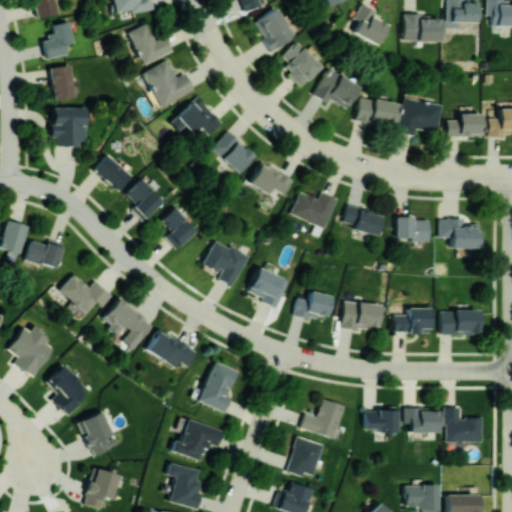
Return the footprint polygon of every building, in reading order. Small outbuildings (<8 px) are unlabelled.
[(56,12),(53,0),(30,0),(35,17),(56,12)] [(111,0),(114,11),(128,8),(129,12),(152,8),(150,0),(111,0)] [(237,0),(242,10),(258,4),(256,0),(237,0)] [(444,0),(444,21),(474,21),(474,0),(444,0)] [(511,25),(511,3),(506,3),(506,0),(484,0),(484,15),(489,15),(488,25),(511,25)] [(292,33),(271,5),(251,21),(262,36),(259,39),(268,51),(292,33)] [(356,19),(351,32),(375,44),(386,19),(357,5),(351,17),(356,19)] [(437,40),(438,15),(401,14),(401,39),(437,40)] [(43,57),(65,54),(63,43),(71,42),(68,20),(49,23),(51,35),(40,36),(43,57)] [(170,49),(163,34),(152,39),(144,22),(125,30),(140,63),(170,49)] [(285,72),(297,86),(318,66),(294,40),(279,54),(290,66),(285,72)] [(140,70),(157,106),(191,89),(183,72),(173,76),(164,59),(140,70)] [(53,99),(73,96),(68,63),(48,66),(53,99)] [(343,107),(357,85),(326,66),(310,93),(325,102),(327,98),(343,107)] [(188,131),(196,123),(205,133),(219,121),(194,95),(167,121),(176,130),(182,125),(188,131)] [(353,119),(391,124),(394,101),(356,96),(353,119)] [(433,131),(439,104),(400,96),(393,131),(411,135),(413,127),(433,131)] [(83,106),(48,106),(49,137),(53,137),(53,144),(84,143),(83,106)] [(484,133),(511,133),(511,106),(495,107),(495,116),(484,116),(484,133)] [(478,136),(478,112),(455,112),(455,118),(443,118),(443,135),(478,136)] [(208,147),(234,172),(251,154),(225,129),(208,147)] [(91,168),(115,191),(129,175),(105,153),(91,168)] [(264,193),(268,185),(281,193),(290,178),(259,160),(246,182),(264,193)] [(133,204),(129,207),(140,219),(161,200),(140,177),(123,193),(133,204)] [(288,213),(322,227),(334,197),(318,191),(315,198),(297,190),(288,213)] [(379,213),(344,204),(340,220),(352,223),(350,228),(374,234),(379,213)] [(175,248),(194,228),(171,206),(158,220),(169,230),(163,237),(175,248)] [(392,217),(393,239),(426,238),(425,216),(392,217)] [(448,246),(475,247),(476,219),(436,218),(436,236),(448,236),(448,246)] [(0,229),(0,247),(18,252),(24,224),(2,219),(0,229)] [(61,242),(45,237),(43,243),(28,239),(22,258),(53,268),(61,242)] [(200,262),(217,272),(214,277),(229,286),(246,256),(213,238),(200,262)] [(260,296),(259,301),(273,307),(285,279),(255,266),(245,290),(260,296)] [(56,288),(83,313),(94,301),(99,306),(109,295),(92,279),(85,286),(70,273),(56,288)] [(290,315),(305,317),(306,312),(324,315),(327,293),(306,290),(305,298),(293,296),(290,315)] [(131,348),(150,323),(115,295),(97,319),(115,332),(121,324),(127,329),(119,339),(131,348)] [(377,304),(341,299),(338,324),(374,329),(377,304)] [(426,307),(404,307),(404,314),(390,313),(390,332),(426,332),(426,307)] [(476,309),(437,308),(437,333),(475,334),(476,309)] [(21,325),(4,347),(15,355),(11,361),(30,375),(51,348),(43,341),(47,336),(31,324),(27,330),(21,325)] [(142,349),(173,367),(176,361),(184,365),(193,349),(155,328),(142,349)] [(222,410),(227,396),(224,394),(234,369),(211,360),(195,401),(222,410)] [(81,386),(60,363),(42,380),(53,393),(49,397),(65,414),(77,403),(70,395),(81,386)] [(297,427),(331,437),(341,403),(319,397),(314,415),(302,411),(297,427)] [(394,430),(393,405),(361,406),(362,431),(394,430)] [(407,431),(435,431),(436,407),(401,406),(401,422),(407,422),(407,431)] [(457,406),(441,406),(442,441),(479,440),(479,416),(457,416),(457,406)] [(109,433),(99,410),(76,419),(91,455),(107,448),(102,436),(109,433)] [(214,445),(219,429),(184,417),(177,440),(171,438),(168,450),(198,459),(203,442),(214,445)] [(320,443),(294,435),(283,470),(300,475),(301,471),(311,474),(320,443)] [(194,507),(199,480),(194,479),(196,468),(166,462),(164,474),(172,475),(166,501),(194,507)] [(81,504),(98,507),(101,496),(110,498),(115,472),(93,468),(91,480),(86,479),(81,504)] [(300,511),(308,487),(287,481),(284,491),(276,488),(270,506),(288,511),(300,511)] [(434,511),(435,483),(402,483),(401,506),(418,506),(418,511),(434,511)] [(442,511),(475,511),(476,493),(443,493),(442,511)] [(387,511),(376,501),(365,511),(387,511)]
